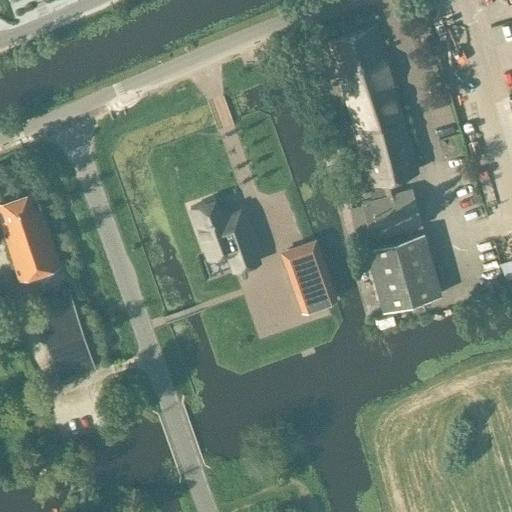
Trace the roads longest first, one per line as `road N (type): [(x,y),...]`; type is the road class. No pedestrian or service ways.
road 1 (unclassified): [(206,511),(63,119)]
road 2 (tertiary): [(63,119),(341,0)]
